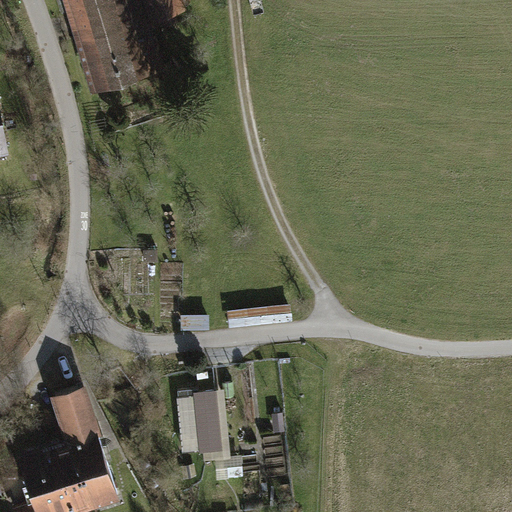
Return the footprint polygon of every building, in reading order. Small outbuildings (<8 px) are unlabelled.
[(127,0),(71,0),(97,85),(162,66),(155,41),(148,43),(146,38),(139,40),(127,0)] [(154,15),(149,0),(127,0),(139,40),(146,38),(148,43),(155,41),(151,27),(167,22),(164,12),(154,15)] [(149,0),(154,15),(164,12),(167,22),(175,20),(172,9),(182,6),(179,0),(149,0)] [(72,439),(92,500),(118,492),(98,431),(94,433),(78,385),(56,392),(71,439),(72,439)] [(230,455),(224,389),(199,392),(199,394),(204,448),(205,457),(230,455)] [(199,394),(179,395),(184,450),(204,448),(199,394)] [(22,455),(29,475),(61,464),(75,505),(92,500),(72,439),(71,439),(22,455)] [(53,511),(75,505),(61,464),(29,475),(36,497),(16,503),(18,511),(53,511)] [(197,464),(183,466),(184,478),(198,477),(197,464)] [(246,467),(232,467),(231,476),(246,476),(246,467)]
